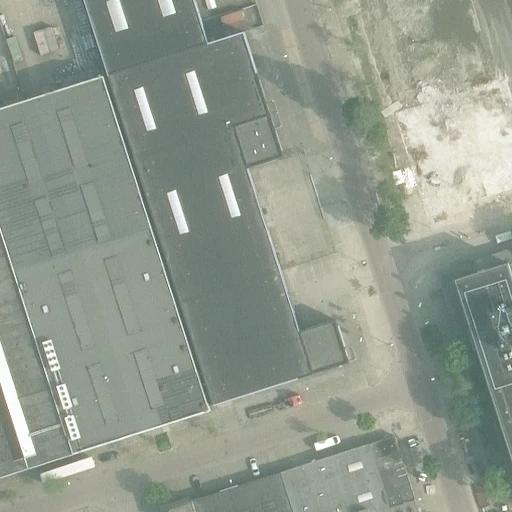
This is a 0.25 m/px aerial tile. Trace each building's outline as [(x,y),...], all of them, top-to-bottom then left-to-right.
[(84,0),(108,77),(209,45),(194,0),(84,0)] [(353,0),(355,6),(356,6),(417,228),(493,207),(490,197),(511,190),(511,133),(475,0),(353,0)] [(276,130),(267,103),(265,97),(245,34),(209,45),(108,77),(214,408),(299,380),(299,381),(350,364),(346,350),(336,321),(301,333),(249,170),(285,159),(276,130)] [(0,479),(211,412),(104,78),(27,102),(23,91),(0,98),(0,479)] [(471,277),(456,282),(464,309),(467,317),(469,324),(472,333),(511,458),(511,275),(509,265),(498,269),(487,272),(478,275),(471,277)] [(280,474),(291,511),(419,511),(395,437),(280,474)] [(291,511),(280,474),(166,510),(166,511),(291,511)]
